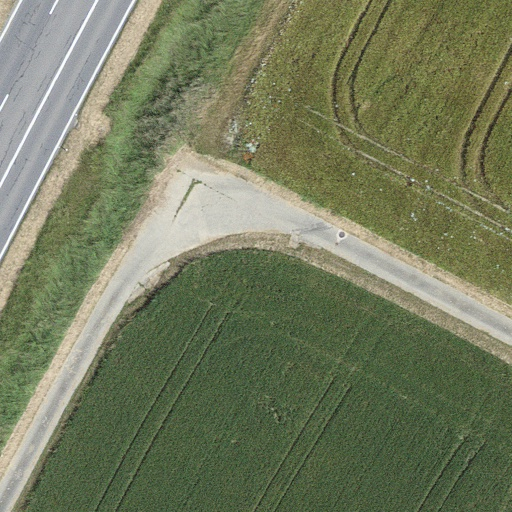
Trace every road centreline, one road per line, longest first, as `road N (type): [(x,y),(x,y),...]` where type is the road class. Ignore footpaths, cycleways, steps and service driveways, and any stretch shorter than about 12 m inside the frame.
road 1 (track): [(511,332),(304,224),(252,217),(197,228),(146,259),(110,304),(0,511)]
road 2 (primary): [(77,0),(0,150)]
